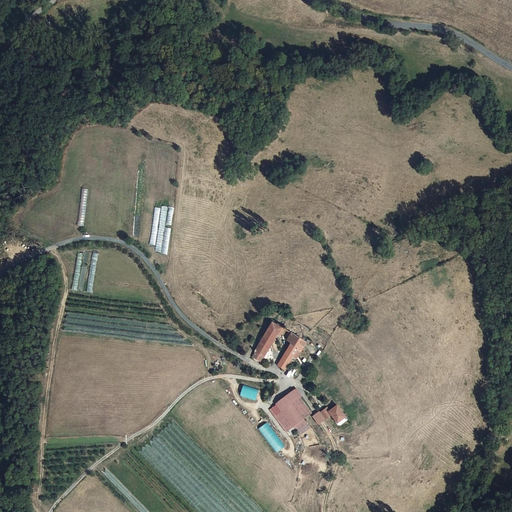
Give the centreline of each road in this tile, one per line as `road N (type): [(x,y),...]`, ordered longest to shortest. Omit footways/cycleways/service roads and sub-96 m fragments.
road 1 (unclassified): [(288,381),(181,317),(150,262),(121,243),(88,238),(0,275)]
road 2 (track): [(50,511),(91,467),(200,382),(288,381)]
road 3 (track): [(50,511),(38,497),(66,292),(52,248)]
road 4 (tertiary): [(511,65),(443,30),(312,0)]
road 5 (track): [(324,511),(337,455),(288,381)]
